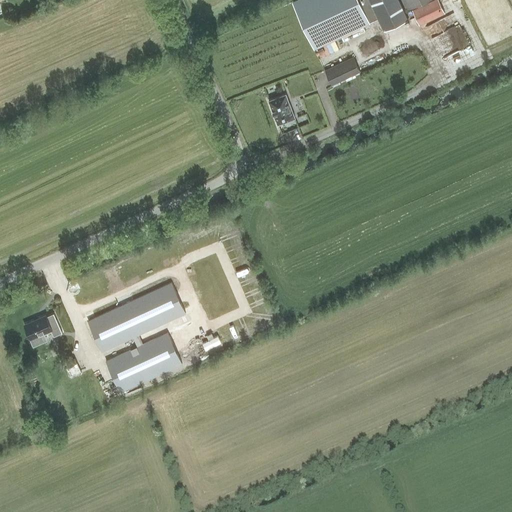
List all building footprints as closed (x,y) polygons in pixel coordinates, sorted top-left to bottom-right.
[(314,48),(369,22),(359,0),(293,0),(292,1),(314,48)] [(408,20),(398,0),(368,0),(383,31),(408,20)] [(403,0),(407,9),(426,0),(403,0)] [(420,25),(445,13),(438,0),(435,0),(413,10),(420,25)] [(332,85),(360,72),(354,58),(326,71),(332,85)] [(286,94),(269,100),(278,124),(295,117),(286,94)] [(139,335),(171,321),(186,314),(172,283),(88,321),(102,352),(134,338),(138,347),(107,361),(121,392),(182,364),(168,333),(143,344),(139,335)] [(46,316),(26,325),(35,346),(48,340),(46,335),(52,332),(54,337),(62,333),(55,315),(47,318),(46,316)] [(82,373),(75,357),(63,363),(66,369),(63,371),(66,378),(69,376),(70,379),(82,373)]
